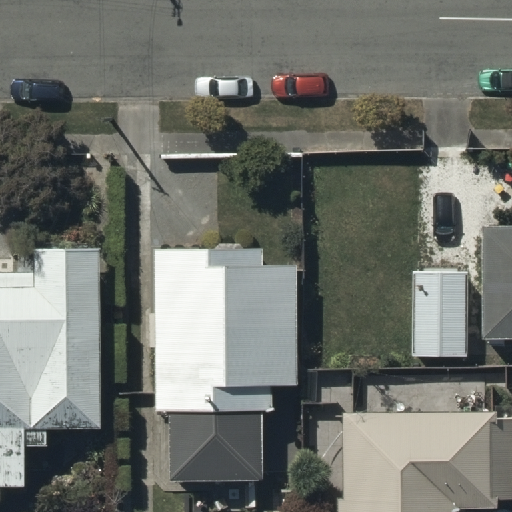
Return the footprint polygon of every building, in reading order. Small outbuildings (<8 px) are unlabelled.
[(511,233),(482,234),(482,342),(511,341),(511,233)] [(95,436),(94,248),(30,249),(31,278),(0,277),(0,508),(2,508),(2,494),(25,494),(25,450),(51,450),(50,437),(95,436)] [(257,256),(152,256),(153,419),(167,419),(167,485),(261,484),(261,421),(270,420),(270,392),(298,392),(297,275),(257,275),(257,256)] [(468,277),(411,277),(411,361),(468,362),(468,277)] [(490,511),(491,508),(511,507),(511,421),(341,422),(341,507),(334,507),(334,511),(490,511)]
